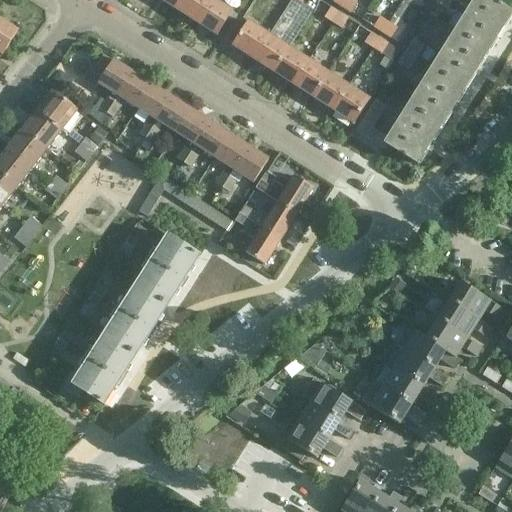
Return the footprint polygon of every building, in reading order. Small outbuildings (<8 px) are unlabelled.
[(159,0),(176,10),(182,0),(159,0)] [(196,23),(210,0),(182,0),(176,10),(196,23)] [(214,0),(210,0),(196,23),(216,36),(232,11),(214,0)] [(329,0),(342,8),(346,0),(329,0)] [(346,0),(342,8),(350,13),(356,3),(352,0),(346,0)] [(437,0),(435,3),(446,10),(451,0),(437,0)] [(473,0),(456,28),(489,50),(511,13),(490,0),(473,0)] [(319,1),(312,11),(332,24),(339,13),(319,1)] [(340,29),(347,18),(339,13),(332,24),(340,29)] [(367,13),(362,20),(373,27),(382,33),(389,23),(379,17),(377,19),(367,13)] [(0,20),(0,53),(2,55),(18,31),(0,20)] [(254,60),(269,35),(248,22),(232,47),(254,60)] [(396,28),(389,23),(382,33),(390,38),(396,28)] [(433,65),(466,85),(489,50),(456,28),(433,65)] [(379,39),(371,33),(364,43),(373,49),(379,39)] [(273,73),(289,48),(269,35),(254,60),(273,73)] [(388,44),(379,39),(373,49),(381,54),(388,44)] [(423,47),(413,40),(405,52),(415,58),(423,47)] [(293,86),(309,61),(289,48),(273,73),(293,86)] [(405,52),(398,64),(408,70),(415,58),(405,52)] [(113,103),(117,96),(132,73),(113,60),(112,61),(103,55),(94,70),(103,75),(98,83),(110,91),(106,98),(113,103)] [(313,99),(329,74),(309,61),(293,86),(313,99)] [(433,65),(408,104),(441,126),(467,85),(466,85),(433,65)] [(59,70),(51,81),(66,91),(70,85),(68,77),(59,70)] [(132,73),(117,96),(136,108),(151,85),(132,73)] [(329,74),(313,99),(333,111),(349,87),(329,74)] [(171,97),(151,85),(136,108),(149,116),(145,123),(152,127),(156,121),(171,97)] [(353,124),(369,99),(349,87),(333,111),(353,124)] [(76,111),(53,92),(37,112),(61,131),(76,111)] [(190,110),(171,97),(156,121),(152,127),(159,132),(164,126),(174,132),(190,110)] [(105,114),(113,103),(106,98),(98,110),(105,114)] [(375,100),(368,111),(378,118),(385,106),(375,100)] [(113,119),(121,108),(113,103),(105,114),(113,119)] [(417,165),(441,126),(408,104),(387,138),(384,144),(386,146),(417,165)] [(184,148),(191,152),(195,146),(210,123),(190,110),(174,132),(187,141),(183,147),(184,148)] [(368,111),(361,122),(372,128),(378,118),(368,111)] [(22,131),(46,150),(61,131),(37,112),(22,131)] [(366,138),(372,128),(361,122),(355,132),(366,138)] [(138,135),(145,139),(152,127),(145,123),(138,135)] [(214,158),(229,135),(210,123),(195,146),(214,158)] [(159,132),(152,127),(145,139),(152,144),(159,132)] [(99,128),(90,139),(99,146),(107,134),(99,128)] [(373,143),(379,133),(372,128),(366,138),(373,143)] [(46,150),(22,131),(7,150),(31,169),(46,150)] [(384,149),(386,146),(384,144),(387,138),(379,133),(373,143),(384,149)] [(214,158),(234,171),(249,147),(229,135),(214,158)] [(91,155),(97,148),(86,139),(80,146),(91,155)] [(86,161),(91,155),(80,146),(75,152),(86,161)] [(253,183),(268,160),(249,147),(234,171),(253,183)] [(183,164),(191,152),(184,148),(176,160),(183,164)] [(0,158),(0,175),(16,188),(31,169),(7,150),(0,158)] [(191,152),(183,164),(190,168),(198,156),(191,152)] [(229,177),(222,172),(215,184),(221,189),(229,177)] [(16,188),(0,175),(0,205),(1,207),(16,188)] [(255,189),(277,203),(297,215),(313,189),(294,176),(285,189),(274,182),(270,187),(260,181),(255,189)] [(56,177),(51,184),(62,193),(67,186),(56,177)] [(160,177),(155,186),(163,191),(167,193),(172,185),(160,177)] [(236,181),(229,177),(221,189),(228,194),(236,181)] [(46,191),(57,199),(62,193),(51,184),(46,191)] [(167,193),(175,198),(180,190),(172,185),(167,193)] [(149,194),(158,200),(163,191),(155,186),(149,194)] [(180,190),(175,198),(182,203),(188,195),(180,190)] [(149,194),(143,204),(152,210),(158,200),(149,194)] [(188,195),(182,203),(190,208),(196,200),(188,195)] [(196,200),(190,208),(198,213),(203,204),(196,200)] [(239,214),(281,240),(297,215),(277,203),(269,215),(257,208),(254,212),(244,206),(239,214)] [(138,212),(147,218),(152,210),(143,204),(138,212)] [(203,204),(198,213),(205,218),(211,209),(203,204)] [(211,209),(205,218),(213,223),(219,215),(211,209)] [(281,240),(239,214),(234,221),(245,228),(241,232),(253,240),(245,253),(265,266),(281,240)] [(219,215),(213,223),(221,228),(227,219),(219,215)] [(30,218),(24,226),(35,235),(41,227),(30,218)] [(227,219),(221,228),(228,233),(234,224),(227,219)] [(15,238),(26,247),(35,235),(24,226),(15,238)] [(199,256),(167,235),(151,261),(183,282),(199,256)] [(129,236),(124,243),(133,249),(142,255),(147,247),(138,241),(129,236)] [(119,251),(128,257),(133,249),(124,243),(119,251)] [(135,285),(168,306),(183,282),(151,261),(135,285)] [(449,302),(478,321),(484,312),(498,321),(504,311),(461,283),(449,302)] [(97,285),(92,293),(102,299),(107,291),(97,285)] [(168,306),(135,285),(119,310),(152,331),(168,306)] [(92,293),(88,301),(97,307),(102,299),(92,293)] [(486,339),(492,330),(478,321),(449,302),(437,320),(467,339),(472,330),(486,339)] [(103,335),(136,356),(152,331),(119,310),(103,335)] [(475,357),(481,348),(467,339),(437,320),(430,316),(419,334),(455,357),(461,348),(475,357)] [(453,369),(459,360),(455,358),(455,357),(419,334),(409,328),(398,346),(434,369),(439,361),(453,369)] [(72,338),(62,333),(57,340),(67,346),(72,338)] [(136,356),(103,335),(87,360),(120,380),(136,356)] [(57,340),(52,348),(69,358),(74,350),(67,346),(57,340)] [(398,346),(386,365),(393,369),(422,387),(428,379),(442,387),(448,378),(434,369),(398,346)] [(104,406),(104,405),(120,380),(87,360),(71,385),(104,406)] [(481,376),(496,384),(500,377),(486,368),(481,376)] [(436,396),(422,387),(393,369),(381,387),(411,406),(416,397),(430,406),(436,396)] [(511,384),(505,380),(501,388),(511,394),(511,384)] [(310,403),(339,422),(345,412),(360,422),(366,412),(322,384),(310,403)] [(419,424),(425,414),(411,406),(381,387),(369,407),(398,426),(405,415),(419,424)] [(339,422),(310,403),(299,421),(328,439),(334,431),(348,440),(354,431),(339,422)] [(244,425),(253,410),(243,404),(234,419),(244,425)] [(274,445),(296,459),(301,462),(306,453),(316,459),(322,449),(337,458),(343,449),(328,440),(328,439),(299,421),(291,417),(280,435),(274,445)] [(511,439),(495,468),(511,478),(511,439)] [(342,511),(366,511),(378,493),(381,489),(374,484),(372,489),(359,481),(340,510),(342,511)] [(496,495),(483,487),(478,495),(492,503),(496,495)] [(378,493),(366,511),(392,511),(397,505),(396,505),(399,500),(392,496),(390,500),(378,493)] [(497,506),(505,511),(511,511),(511,505),(502,499),(497,506)]
